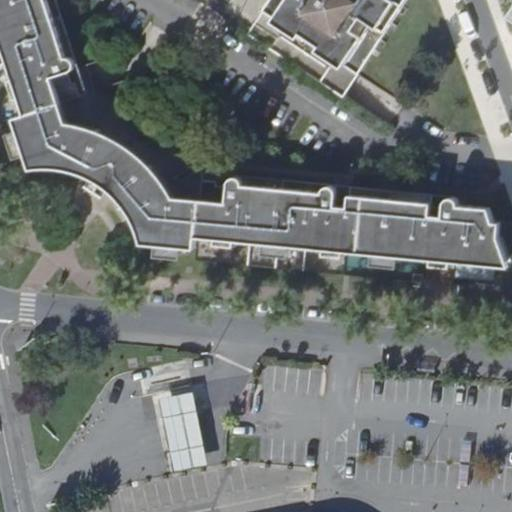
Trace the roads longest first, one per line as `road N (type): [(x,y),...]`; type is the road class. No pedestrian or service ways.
road 1 (residential): [(511,354),(0,306)]
road 2 (residential): [(511,150),(364,144),(151,0)]
